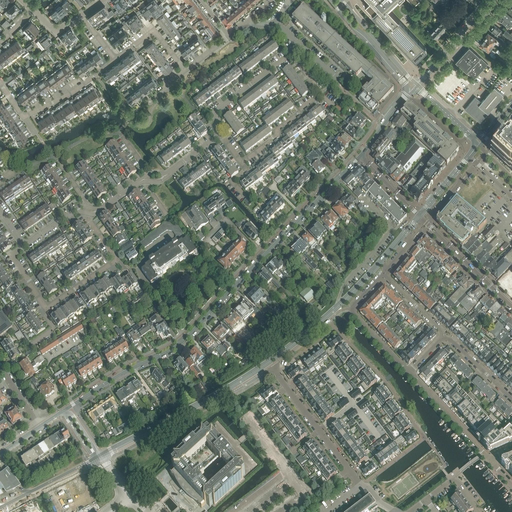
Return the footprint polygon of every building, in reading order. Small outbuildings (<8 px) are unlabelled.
[(0,0),(0,8),(0,9),(2,6),(9,0),(8,0),(0,0)] [(66,11),(72,6),(67,0),(63,3),(61,1),(59,3),(66,11)] [(125,9),(124,7),(118,0),(113,0),(112,1),(120,12),(125,9)] [(154,0),(153,0),(146,5),(149,9),(148,10),(149,12),(148,13),(150,15),(152,13),(151,11),(158,5),(154,0)] [(185,4),(190,0),(172,0),(175,3),(179,8),(180,8),(177,4),(178,3),(175,0),(184,0),(186,1),(184,3),(185,4)] [(239,16),(243,13),(232,0),(229,0),(236,8),(237,8),(234,10),(239,16)] [(237,2),(235,0),(232,0),(243,13),(247,10),(242,4),(240,6),(239,5),(240,5),(237,2)] [(247,10),(251,6),(245,0),(242,0),(241,2),(242,4),(247,10)] [(418,0),(419,0),(369,0),(370,1),(365,5),(414,58),(425,48),(398,19),(397,19),(387,8),(395,0),(408,0),(414,5),(418,0)] [(193,10),(198,6),(195,2),(188,8),(187,8),(191,12),(193,10)] [(14,3),(6,11),(9,14),(7,15),(10,18),(15,13),(14,13),(15,12),(18,8),(14,3)] [(61,16),(66,11),(59,3),(58,4),(60,6),(56,10),(61,16)] [(229,5),(227,7),(225,4),(223,6),(225,8),(227,11),(235,20),(239,16),(234,10),(229,5)] [(146,5),(140,10),(146,18),(150,15),(148,13),(149,12),(148,10),(149,9),(146,5)] [(151,11),(152,13),(155,17),(167,8),(166,6),(164,7),(165,8),(162,10),(158,5),(151,11)] [(105,6),(88,18),(93,24),(101,18),(102,19),(107,16),(108,18),(115,14),(112,10),(109,12),(105,6)] [(196,14),(201,10),(198,6),(193,10),(196,14)] [(303,8),(292,20),(296,23),(294,25),(351,77),(352,75),(356,79),(361,73),(363,74),(371,81),(373,84),(368,88),(367,87),(362,93),(363,94),(358,100),(371,112),(376,107),(378,108),(393,91),(376,75),(368,68),(365,64),(324,27),(319,23),(320,23),(303,8)] [(55,20),(61,16),(56,10),(49,16),(51,19),(53,18),(55,20)] [(199,18),(205,14),(201,10),(196,14),(196,15),(191,19),(190,18),(188,20),(192,24),(193,23),(192,21),(196,18),(196,17),(197,16),(199,18)] [(232,23),(235,20),(227,11),(226,12),(227,13),(225,15),(226,16),(232,23)] [(501,16),(511,23),(511,18),(504,12),(501,16)] [(131,18),(139,27),(143,24),(136,14),(131,18)] [(160,24),(168,18),(165,14),(157,20),(160,24)] [(232,23),(226,16),(224,18),(221,15),(219,17),(228,27),(232,23)] [(202,25),(209,20),(206,16),(200,20),(199,21),(202,25)] [(511,24),(511,23),(501,16),(498,19),(510,28),(511,25),(511,24)] [(131,18),(125,22),(128,26),(130,24),(134,30),(139,27),(131,18)] [(163,28),(172,22),(168,18),(160,24),(163,28)] [(442,28),(445,30),(446,29),(447,29),(449,26),(446,23),(447,22),(442,18),(439,22),(439,21),(437,23),(440,26),(441,27),(442,28)] [(4,29),(9,24),(6,20),(0,25),(4,29)] [(206,28),(212,24),(209,20),(202,25),(205,29),(204,30),(206,28)] [(29,24),(27,22),(21,27),(23,29),(22,31),(26,35),(35,26),(31,22),(29,24)] [(167,33),(175,26),(172,22),(163,28),(167,33)] [(445,31),(445,30),(442,28),(441,27),(440,26),(437,23),(433,27),(434,28),(437,30),(437,31),(438,32),(441,34),(442,33),(443,33),(445,31)] [(205,41),(206,41),(213,36),(218,32),(212,24),(206,28),(204,30),(209,36),(207,37),(203,39),(205,41)] [(494,24),(490,30),(497,36),(501,30),(494,24)] [(35,26),(26,35),(30,39),(31,37),(33,39),(39,34),(37,32),(39,30),(35,26)] [(117,29),(124,38),(129,35),(126,31),(127,30),(123,26),(118,30),(117,29)] [(170,37),(178,31),(175,26),(167,33),(170,37)] [(441,35),(441,34),(438,32),(437,31),(437,30),(434,28),(431,30),(429,31),(427,30),(425,32),(429,36),(431,34),(432,35),(434,37),(435,37),(437,39),(438,37),(439,38),(441,35)] [(78,39),(77,37),(71,29),(60,38),(63,42),(65,40),(68,44),(72,41),(73,42),(78,39)] [(117,29),(113,32),(120,42),(124,38),(117,29)] [(511,40),(511,35),(510,33),(506,30),(502,34),(511,41),(511,40)] [(182,35),(181,35),(178,31),(170,37),(173,42),(182,35)] [(113,33),(108,37),(111,41),(112,41),(116,45),(120,42),(113,32),(113,33)] [(497,36),(496,39),(488,33),(486,36),(486,35),(485,36),(484,37),(484,38),(484,39),(492,45),(495,41),(500,45),(502,43),(506,46),(507,44),(503,41),(504,41),(497,36)] [(50,38),(47,34),(37,42),(43,49),(52,42),(49,39),(50,38)] [(193,41),(200,49),(204,45),(198,37),(193,41)] [(490,48),(492,45),(484,39),(480,44),(494,54),(496,52),(490,48)] [(24,48),(22,49),(17,41),(12,45),(20,54),(21,57),(28,52),(24,48)] [(195,52),(200,49),(193,41),(189,44),(195,52)] [(27,50),(34,45),(31,42),(24,47),(27,50)] [(275,52),(279,48),(273,42),(269,45),(275,52)] [(148,53),(156,47),(153,43),(145,49),(148,53)] [(191,55),(195,52),(189,44),(185,47),(191,55)] [(15,57),(20,54),(12,45),(8,48),(15,57)] [(270,55),(275,52),(269,45),(265,48),(270,55)] [(151,58),(159,51),(156,47),(148,53),(151,58)] [(187,59),(191,55),(185,47),(180,51),(187,59)] [(488,64),(469,47),(455,62),(474,79),(488,64)] [(11,61),(15,57),(8,48),(4,51),(11,61)] [(266,58),(270,55),(265,48),(260,51),(266,58)] [(94,49),(90,52),(92,55),(98,63),(100,61),(103,60),(97,52),(96,52),(94,49)] [(0,55),(7,64),(11,61),(4,51),(0,54),(0,55)] [(154,62),(162,56),(159,51),(151,58),(154,62)] [(262,62),(266,58),(260,51),(256,55),(262,62)] [(129,56),(135,64),(139,61),(133,53),(129,56)] [(503,65),(505,62),(491,53),(489,55),(503,65)] [(94,66),(98,63),(92,55),(88,58),(94,66)] [(257,65),(262,62),(256,55),(252,58),(257,65)] [(131,67),(135,64),(129,56),(125,59),(131,67)] [(158,66),(166,60),(162,56),(154,62),(158,66)] [(90,70),(94,66),(88,58),(83,61),(90,70)] [(253,68),(257,65),(252,58),(247,61),(253,68)] [(78,63),(86,73),(87,71),(90,70),(89,70),(90,70),(83,61),(82,59),(78,63)] [(126,70),(131,67),(125,59),(120,62),(126,70)] [(161,71),(169,65),(166,60),(158,66),(161,71)] [(249,71),(253,68),(247,61),(243,65),(249,71)] [(62,65),(69,75),(73,72),(66,62),(62,65)] [(81,76),(86,73),(78,63),(78,62),(73,66),(81,76)] [(122,74),(126,70),(120,62),(116,66),(122,74)] [(65,78),(69,75),(62,65),(57,69),(65,78)] [(164,75),(172,69),(169,65),(161,71),(164,75)] [(244,75),(249,71),(243,65),(239,68),(244,75)] [(118,77),(122,74),(116,66),(112,69),(118,77)] [(286,76),(293,71),(290,66),(283,72),(286,76)] [(232,71),(237,78),(242,74),(237,67),(232,71)] [(60,82),(65,78),(57,69),(53,72),(60,82)] [(113,80),(118,77),(112,69),(107,72),(113,80)] [(233,81),(237,78),(232,71),(229,74),(227,72),(228,74),(233,81)] [(289,80),(296,75),(293,71),(286,76),(289,80)] [(56,85),(60,82),(53,72),(49,75),(56,85)] [(109,83),(113,80),(107,72),(103,75),(109,83)] [(233,81),(228,74),(227,72),(226,73),(227,75),(224,77),(229,84),(233,81)] [(56,85),(49,75),(47,73),(43,76),(44,76),(43,77),(52,88),(56,85)] [(292,84),(300,79),(296,75),(289,80),(292,84)] [(52,88),(43,77),(39,80),(46,90),(50,86),(52,88)] [(147,80),(153,88),(158,85),(152,77),(147,80)] [(225,88),(229,84),(224,77),(220,80),(219,78),(218,79),(219,81),(225,88)] [(269,80),(274,87),(278,84),(273,77),(269,80)] [(225,88),(219,81),(218,79),(217,79),(219,81),(215,84),(220,91),(225,88)] [(296,89),(303,84),(300,79),(292,84),(296,89)] [(42,93),(46,90),(39,80),(35,83),(33,81),(33,82),(42,93)] [(149,91),(153,88),(147,80),(143,83),(149,91)] [(270,90),(274,87),(269,80),(264,83),(270,90)] [(42,93),(33,82),(29,85),(36,94),(40,91),(42,93)] [(145,95),(149,91),(143,83),(139,87),(145,95)] [(265,94),(270,90),(264,83),(260,87),(265,94)] [(216,94),(220,91),(215,84),(211,87),(216,94)] [(299,93),(306,88),(303,84),(296,89),(299,93)] [(32,98),(36,94),(29,85),(25,88),(32,98)] [(485,95),(486,96),(481,102),(475,97),(464,110),(480,123),(504,95),(492,86),(488,90),(490,91),(489,92),(488,91),(485,95)] [(140,98),(145,95),(139,87),(134,90),(140,98)] [(212,98),(216,94),(211,87),(206,91),(212,98)] [(261,97),(265,94),(260,87),(255,90),(261,97)] [(27,101),(32,98),(25,88),(20,92),(27,101)] [(302,98),(309,92),(306,88),(299,93),(302,98)] [(89,93),(97,104),(98,103),(97,102),(103,97),(98,90),(95,92),(94,89),(89,93)] [(136,101),(140,98),(134,90),(130,93),(136,101)] [(256,100),(261,97),(255,90),(251,93),(256,100)] [(97,104),(89,93),(86,95),(84,91),(82,92),(92,106),(95,103),(96,104),(97,104)] [(136,101),(130,93),(128,91),(124,94),(132,104),(136,101)] [(207,101),(212,98),(206,91),(202,94),(207,101)] [(23,104),(27,101),(20,92),(16,95),(23,104)] [(88,108),(92,106),(82,92),(81,93),(83,97),(80,99),(88,110),(89,109),(88,108)] [(253,103),(256,100),(251,93),(247,96),(253,103)] [(203,104),(207,101),(202,94),(198,97),(203,104)] [(248,107),(253,103),(247,96),(243,100),(248,107)] [(199,108),(203,104),(198,97),(193,101),(199,108)] [(88,110),(80,99),(77,101),(75,98),(74,99),(83,112),(86,109),(87,110),(88,110)] [(79,114),(83,112),(74,99),(72,99),(75,103),(72,105),(70,103),(79,116),(80,115),(79,114)] [(244,110),(248,107),(243,100),(238,103),(244,110)] [(284,104),(289,111),(293,108),(288,101),(284,104)] [(79,116),(70,103),(67,105),(65,102),(63,103),(73,116),(76,114),(77,115),(78,114),(79,116)] [(69,119),(73,116),(63,103),(62,104),(64,107),(61,109),(69,121),(70,120),(69,119)] [(285,114),(289,111),(284,104),(280,107),(285,114)] [(456,155),(459,151),(450,144),(451,142),(448,139),(447,140),(444,138),(445,136),(440,132),(439,133),(432,127),(433,125),(428,121),(427,123),(424,120),(425,118),(422,115),(421,116),(408,105),(400,114),(412,126),(414,124),(416,127),(411,133),(446,166),(450,162),(451,163),(457,156),(456,155)] [(313,109),(319,116),(323,113),(326,110),(321,106),(319,108),(318,106),(313,109)] [(0,116),(12,109),(11,107),(7,110),(5,107),(0,110),(0,116)] [(280,117),(285,114),(280,107),(275,110),(280,117)] [(69,121),(61,109),(58,111),(56,108),(55,109),(64,122),(67,120),(68,121),(69,121)] [(0,122),(0,123),(11,116),(9,112),(13,110),(12,109),(0,116),(0,120),(1,122),(0,122)] [(60,125),(64,122),(55,109),(53,110),(56,113),(53,115),(51,113),(60,127),(61,126),(60,125)] [(314,120),(319,116),(313,109),(309,113),(310,114),(314,120)] [(276,121),(280,117),(275,110),(271,114),(276,121)] [(60,127),(51,113),(48,115),(46,112),(44,113),(53,126),(57,124),(58,125),(58,124),(60,127)] [(227,123),(234,117),(231,112),(224,118),(227,123)] [(50,129),(53,126),(44,113),(43,114),(45,117),(42,119),(50,130),(51,130),(50,129)] [(355,120),(364,127),(366,125),(365,123),(364,122),(366,120),(357,113),(355,116),(357,117),(355,120)] [(272,124),(276,121),(271,114),(267,117),(272,124)] [(315,121),(314,120),(310,114),(306,117),(311,124),(315,121)] [(191,125),(198,120),(194,115),(187,120),(191,125)] [(5,127),(18,118),(17,116),(14,119),(11,116),(0,123),(3,128),(5,127)] [(398,116),(392,124),(397,128),(395,131),(405,137),(413,128),(406,122),(398,116)] [(230,127),(237,121),(234,117),(227,123),(230,127)] [(267,127),(272,124),(267,117),(262,120),(266,126),(267,127)] [(307,128),(311,124),(306,117),(301,120),(307,128)] [(362,130),(364,127),(355,120),(351,117),(347,122),(358,131),(359,129),(361,130),(362,130)] [(6,132),(18,124),(15,121),(19,119),(18,118),(5,127),(7,130),(6,131),(6,132)] [(49,131),(50,130),(42,119),(38,122),(40,126),(38,128),(41,133),(44,131),(44,132),(48,130),(49,131)] [(194,129),(201,124),(198,120),(191,125),(194,129)] [(302,131),(307,128),(301,120),(297,124),(302,131)] [(234,131),(241,126),(237,121),(230,127),(234,131)] [(355,134),(357,132),(345,122),(343,124),(348,128),(345,131),(353,138),(355,136),(355,135),(355,134)] [(11,136),(24,126),(23,125),(20,127),(18,124),(6,132),(7,133),(8,132),(11,136)] [(204,128),(201,124),(194,129),(193,130),(196,134),(197,134),(204,128)] [(298,134),(302,131),(297,124),(293,127),(298,134)] [(12,141),(24,133),(22,130),(25,128),(24,126),(11,136),(13,139),(12,140),(12,141)] [(237,135),(244,130),(241,126),(234,131),(237,135)] [(272,133),(267,127),(266,126),(262,129),(267,136),(272,133)] [(294,137),(298,134),(293,127),(288,130),(294,138),(294,137)] [(197,134),(201,138),(208,133),(204,128),(197,134)] [(263,139),(267,136),(262,129),(258,133),(263,139)] [(294,137),(294,138),(288,130),(284,134),(286,137),(286,136),(287,138),(289,141),(290,141),(291,143),(295,140),(294,137)] [(387,142),(390,144),(396,136),(401,140),(404,136),(393,130),(391,133),(388,130),(382,139),(387,142)] [(24,133),(12,141),(13,142),(14,141),(19,147),(26,142),(25,139),(27,138),(24,133)] [(259,143),(263,139),(258,133),(254,136),(259,143)] [(337,137),(335,140),(345,148),(347,148),(348,146),(347,145),(350,142),(349,141),(350,139),(343,134),(340,139),(337,137)] [(255,146),(259,143),(254,136),(249,139),(255,146)] [(181,141),(187,148),(191,145),(186,138),(181,141)] [(293,145),(291,143),(290,141),(289,141),(287,138),(283,141),(288,148),(293,145)] [(251,149),(255,146),(249,139),(245,142),(251,149)] [(399,151),(390,144),(387,142),(382,139),(379,143),(387,150),(389,147),(390,148),(391,149),(396,153),(397,153),(399,151)] [(391,177),(421,145),(415,139),(402,155),(386,172),(391,177)] [(511,140),(510,139),(501,148),(510,157),(507,159),(505,162),(511,167),(511,140)] [(344,150),(335,141),(334,140),(331,144),(333,146),(330,149),(338,156),(341,153),(342,153),(344,151),(344,150)] [(108,152),(118,145),(114,141),(105,148),(108,152)] [(182,151),(187,148),(181,141),(177,144),(177,145),(182,151)] [(284,152),(288,148),(283,141),(278,144),(284,152)] [(246,153),(251,149),(245,142),(241,146),(246,153)] [(177,145),(177,144),(176,143),(172,146),(173,148),(178,155),(182,151),(177,145)] [(393,156),(387,150),(379,143),(375,147),(384,154),(383,154),(386,157),(388,158),(393,156)] [(279,155),(284,152),(278,144),(274,148),(279,155)] [(329,160),(332,162),(333,162),(334,161),(334,160),(337,157),(328,149),(325,145),(323,144),(322,145),(323,147),(321,149),(322,150),(321,151),(327,158),(327,159),(328,160),(329,160)] [(111,157),(121,150),(118,145),(108,152),(111,157)] [(405,175),(426,150),(421,145),(391,177),(391,178),(397,184),(398,184),(405,175)] [(272,150),(271,148),(269,146),(267,147),(270,151),(272,154),(273,155),(275,158),(277,160),(281,157),(279,155),(274,148),(272,150)] [(215,156),(222,151),(218,147),(211,152),(215,156)] [(376,162),(383,154),(384,154),(375,147),(372,151),(372,152),(373,153),(372,153),(373,158),(373,159),(376,162)] [(174,158),(178,155),(173,148),(168,151),(168,150),(167,150),(174,158)] [(114,161),(124,154),(121,150),(111,157),(114,161)] [(169,161),(174,158),(167,150),(163,153),(169,161)] [(218,160),(225,155),(222,151),(215,156),(218,160)] [(321,159),(318,156),(314,151),(306,158),(313,166),(312,167),(319,174),(325,169),(318,162),(321,159)] [(420,170),(433,154),(430,152),(410,176),(409,177),(405,175),(398,184),(398,185),(400,186),(403,188),(409,180),(410,181),(403,190),(408,195),(413,189),(414,189),(418,184),(415,182),(416,180),(418,178),(418,177),(422,172),(422,171),(420,170)] [(165,165),(169,161),(163,153),(156,158),(162,165),(164,163),(165,165)] [(386,172),(402,155),(400,153),(393,156),(388,158),(386,157),(383,154),(376,162),(378,163),(378,164),(378,165),(380,168),(386,173),(386,172)] [(117,166),(127,159),(124,154),(114,161),(117,166)] [(221,165),(228,159),(225,155),(218,160),(221,165)] [(279,162),(277,160),(275,158),(273,155),(269,159),(274,166),(279,162)] [(120,170),(130,163),(127,159),(117,166),(120,170)] [(223,170),(225,169),(232,164),(228,159),(221,165),(220,166),(223,170)] [(270,169),(274,166),(269,159),(265,162),(270,169)] [(413,189),(408,195),(417,202),(420,197),(422,195),(421,195),(425,191),(431,184),(434,180),(442,170),(444,169),(434,160),(424,173),(425,174),(418,184),(414,189),(413,189)] [(79,173),(88,166),(84,162),(75,168),(79,173)] [(266,172),(270,169),(265,162),(260,165),(266,172)] [(123,174),(133,167),(130,163),(120,170),(123,174)] [(212,172),(211,170),(205,163),(201,167),(206,174),(208,175),(212,172)] [(228,173),(235,168),(232,164),(225,169),(228,173)] [(44,177),(54,170),(50,165),(41,172),(44,177)] [(261,175),(266,172),(260,165),(256,169),(257,171),(258,171),(261,176),(261,175)] [(82,177),(91,171),(88,166),(79,173),(82,177)] [(310,178),(308,177),(311,175),(302,166),(295,174),(298,176),(306,184),(309,181),(308,180),(310,178)] [(133,167),(123,174),(127,179),(136,172),(133,167)] [(202,177),(206,174),(201,167),(197,170),(202,177)] [(360,183),(362,185),(363,186),(364,185),(365,186),(370,181),(364,173),(365,172),(360,167),(358,167),(350,175),(354,179),(359,184),(360,183)] [(235,168),(228,173),(231,178),(238,173),(235,168)] [(47,181),(57,174),(54,170),(44,177),(47,181)] [(198,180),(202,177),(197,170),(192,173),(198,180)] [(85,181),(94,175),(91,171),(82,177),(85,181)] [(263,177),(261,175),(261,176),(258,171),(257,171),(253,174),(259,181),(263,177)] [(193,184),(198,180),(192,173),(188,177),(193,184)] [(50,186),(60,179),(57,174),(47,181),(50,186)] [(254,184),(259,181),(253,174),(249,177),(254,184)] [(88,186),(97,180),(94,175),(85,181),(88,186)] [(350,183),(354,179),(350,175),(344,181),(349,186),(351,184),(350,183)] [(22,179),(29,188),(33,185),(27,176),(22,179)] [(303,187),(306,184),(298,176),(293,181),(301,188),(302,186),(303,187)] [(189,187),(193,184),(188,177),(184,180),(189,187)] [(250,187),(254,184),(249,177),(245,180),(250,187)] [(24,192),(29,188),(22,179),(18,183),(24,192)] [(53,190),(63,183),(60,179),(50,186),(53,190)] [(91,190),(100,184),(97,180),(88,186),(91,190)] [(185,190),(189,187),(184,180),(179,183),(185,190)] [(246,191),(250,187),(245,180),(240,184),(246,191)] [(299,190),(301,188),(293,181),(289,186),(297,193),(299,190)] [(406,217),(371,181),(362,191),(361,191),(359,192),(364,197),(366,194),(397,226),(406,217)] [(20,195),(24,192),(18,183),(13,186),(20,195)] [(56,195),(66,188),(63,183),(53,190),(56,195)] [(94,195),(103,188),(100,184),(91,190),(94,195)] [(15,198),(20,195),(13,186),(9,189),(15,198)] [(294,196),(297,193),(289,186),(284,190),(281,192),(285,196),(287,193),(291,197),(293,195),(294,196)] [(59,199),(69,192),(66,188),(56,195),(59,199)] [(103,188),(94,195),(97,199),(106,193),(103,188)] [(11,201),(15,198),(9,189),(4,192),(11,201)] [(131,201),(141,194),(138,190),(128,197),(131,201)] [(0,195),(6,204),(11,201),(4,192),(0,194),(0,195)] [(62,203),(72,197),(69,192),(59,199),(62,203)] [(135,206),(144,199),(141,194),(131,201),(135,206)] [(271,201),(280,210),(283,207),(282,206),(284,204),(282,202),(284,200),(278,194),(271,201)] [(215,205),(218,209),(225,203),(220,196),(210,204),(212,207),(215,205)] [(352,204),(354,202),(348,196),(344,200),(343,199),(341,201),(341,202),(341,203),(349,211),(352,208),(351,207),(353,205),(352,204)] [(138,210),(147,203),(144,199),(135,206),(138,210)] [(447,233),(462,248),(476,234),(487,223),(473,211),(472,212),(456,199),(439,222),(447,229),(445,231),(447,233)] [(363,207),(359,203),(356,200),(354,202),(357,205),(356,206),(360,210),(363,207)] [(277,213),(280,210),(271,201),(266,205),(268,207),(275,214),(277,212),(277,213)] [(211,214),(218,209),(215,205),(212,207),(210,204),(208,202),(204,204),(206,207),(205,207),(208,210),(205,211),(208,216),(211,214)] [(141,215),(150,208),(147,203),(138,210),(141,215)] [(341,220),(343,219),(345,216),(344,215),(347,212),(339,203),(338,204),(337,203),(335,204),(336,205),(332,209),(340,217),(339,217),(341,220)] [(41,207),(48,216),(52,213),(46,204),(41,207)] [(197,205),(196,205),(185,213),(181,216),(188,225),(191,230),(194,228),(196,231),(208,222),(200,210),(200,209),(197,205)] [(43,219),(48,216),(41,207),(37,210),(43,219)] [(273,216),(275,214),(268,207),(263,212),(271,219),(274,217),(273,216)] [(370,215),(363,207),(359,210),(366,218),(370,215)] [(144,219),(154,212),(150,208),(141,215),(144,219)] [(39,222),(43,219),(37,210),(32,213),(39,222)] [(271,219),(263,212),(262,211),(261,211),(259,211),(259,212),(258,213),(258,214),(258,215),(258,216),(266,224),(268,221),(268,222),(271,219)] [(102,222),(110,216),(107,212),(99,217),(102,222)] [(147,223),(157,217),(154,212),(144,219),(147,223)] [(325,217),(333,225),(338,220),(330,212),(328,215),(327,214),(325,216),(326,217),(325,217)] [(34,226),(39,222),(32,213),(28,216),(34,226)] [(30,229),(34,226),(28,216),(23,219),(30,229)] [(105,226),(113,220),(110,216),(102,222),(105,226)] [(181,216),(179,218),(185,227),(188,225),(181,216)] [(161,224),(159,222),(160,221),(157,217),(147,223),(152,231),(161,224)] [(329,228),(333,225),(325,217),(323,219),(323,218),(321,219),(321,221),(326,227),(325,228),(331,234),(332,232),(330,230),(331,229),(329,228)] [(25,232),(30,229),(23,219),(19,223),(25,232)] [(107,230),(116,224),(113,220),(105,226),(107,230)] [(75,231),(83,226),(80,222),(71,227),(73,230),(74,229),(75,231)] [(167,231),(170,231),(171,224),(165,223),(163,225),(167,231)] [(257,238),(260,235),(249,223),(243,228),(247,233),(247,234),(253,241),(254,241),(254,242),(257,239),(257,238)] [(111,235),(119,229),(116,224),(107,230),(111,235)] [(327,233),(325,232),(318,224),(315,226),(313,227),(313,228),(313,229),(321,238),(322,238),(327,233)] [(77,236),(86,230),(83,226),(75,231),(77,233),(76,234),(77,236)] [(492,236),(493,235),(497,236),(499,234),(498,233),(499,233),(492,226),(488,230),(489,231),(489,232),(487,231),(480,238),(477,242),(467,253),(471,257),(472,256),(483,246),(486,242),(490,238),(492,236)] [(119,229),(111,235),(113,239),(122,233),(119,229)] [(322,238),(321,238),(313,229),(312,231),(311,231),(310,232),(310,233),(309,233),(317,242),(322,238)] [(81,240),(89,234),(86,230),(77,236),(79,238),(80,238),(81,240)] [(195,237),(200,242),(204,237),(199,233),(195,237)] [(58,237),(64,246),(66,245),(66,244),(68,242),(62,234),(58,237)] [(89,234),(81,240),(83,241),(82,242),(83,245),(92,239),(89,234)] [(120,248),(129,242),(123,234),(121,236),(121,235),(114,240),(120,248)] [(311,248),(313,246),(311,244),(314,241),(307,234),(307,235),(306,234),(303,236),(304,237),(302,239),(311,248)] [(480,238),(476,234),(462,248),(467,253),(477,242),(480,238)] [(62,248),(64,246),(58,237),(54,240),(59,248),(61,247),(62,248)] [(412,251),(409,255),(411,257),(413,259),(430,242),(430,241),(426,237),(424,237),(417,244),(417,245),(414,249),(412,251)] [(0,245),(1,248),(9,242),(8,240),(7,240),(5,238),(0,242),(0,245)] [(152,276),(153,278),(155,281),(158,279),(157,276),(161,274),(163,274),(166,272),(165,270),(168,268),(169,266),(174,263),(176,263),(179,261),(180,262),(183,260),(183,258),(188,255),(189,258),(193,255),(193,253),(195,251),(196,253),(197,252),(187,238),(182,241),(182,242),(177,241),(176,243),(166,250),(159,254),(160,255),(149,262),(150,263),(145,266),(146,268),(148,270),(150,273),(152,276)] [(237,243),(244,251),(245,250),(245,251),(248,248),(247,247),(248,246),(243,241),(243,240),(240,238),(239,240),(239,241),(237,243)] [(479,263),(495,247),(502,240),(497,238),(490,246),(483,252),(475,261),(479,264),(479,263)] [(60,249),(59,248),(54,240),(49,243),(54,250),(56,252),(60,249)] [(134,247),(130,241),(129,242),(120,248),(124,254),(130,262),(138,256),(135,252),(133,248),(134,247)] [(309,250),(308,249),(300,241),(299,241),(297,242),(298,243),(296,245),(302,251),(305,254),(307,256),(308,254),(306,252),(309,250)] [(9,242),(1,248),(3,250),(2,250),(3,253),(11,247),(10,245),(11,244),(9,242)] [(430,242),(413,259),(414,258),(419,262),(434,246),(430,242)] [(483,252),(490,246),(486,242),(483,246),(472,256),(473,258),(475,261),(483,252)] [(56,252),(54,250),(49,243),(45,246),(51,254),(52,255),(56,252)] [(242,253),(244,251),(237,243),(234,246),(233,245),(231,247),(232,248),(239,255),(241,253),(242,253)] [(307,256),(305,254),(302,251),(296,245),(294,247),(293,246),(291,248),(292,249),(291,249),(295,253),(293,254),(296,258),(298,256),(299,257),(302,255),(307,260),(306,262),(312,268),(316,265),(307,256)] [(48,255),(51,254),(45,246),(41,249),(46,256),(48,255)] [(232,248),(231,247),(230,246),(226,251),(227,252),(235,260),(237,258),(240,255),(239,255),(232,248)] [(433,256),(439,250),(434,246),(419,262),(418,263),(422,266),(424,266),(431,258),(433,257),(433,256)] [(482,268),(491,259),(489,257),(491,255),(497,248),(495,247),(479,263),(480,264),(480,265),(482,268)] [(47,258),(46,256),(41,249),(37,252),(42,260),(43,260),(43,261),(47,258)] [(93,254),(98,262),(102,259),(96,250),(94,252),(94,253),(93,254)] [(314,253),(319,258),(321,260),(324,257),(317,250),(314,253)] [(436,262),(443,254),(439,250),(433,256),(433,257),(431,258),(436,262)] [(511,266),(511,251),(505,259),(498,266),(491,273),(493,275),(492,275),(495,278),(498,280),(511,266)] [(40,261),(42,260),(37,252),(33,255),(38,262),(39,260),(40,261)] [(233,262),(235,260),(227,252),(225,254),(226,255),(223,257),(231,265),(233,262)] [(93,265),(98,262),(93,254),(91,256),(90,255),(88,256),(93,265)] [(440,270),(442,268),(441,267),(448,260),(448,258),(444,254),(443,254),(436,262),(435,263),(433,265),(433,266),(436,268),(432,272),(434,273),(435,272),(436,274),(440,270)] [(35,263),(38,262),(33,255),(28,258),(34,266),(36,264),(35,263)] [(89,268),(93,265),(88,256),(83,259),(89,268)] [(498,266),(505,259),(503,256),(500,259),(499,258),(497,260),(486,270),(487,271),(487,272),(489,274),(491,273),(498,266)] [(230,265),(231,265),(223,257),(221,260),(220,259),(218,261),(220,263),(220,264),(221,264),(226,269),(227,268),(228,268),(231,266),(230,265)] [(493,257),(491,259),(482,268),(484,269),(485,269),(486,270),(497,260),(495,258),(493,257)] [(89,268),(83,259),(83,258),(81,260),(82,261),(79,262),(85,270),(89,268)] [(417,264),(416,263),(410,258),(406,263),(413,269),(417,264)] [(280,260),(278,262),(275,259),(270,264),(278,272),(281,275),(288,283),(292,279),(286,274),(285,275),(280,270),(283,267),(282,266),(284,265),(280,260)] [(442,268),(440,270),(444,273),(454,264),(450,260),(442,268)] [(81,273),(85,270),(79,262),(77,264),(78,265),(76,266),(81,273)] [(410,272),(413,269),(406,263),(403,266),(410,272)] [(281,275),(278,272),(270,264),(266,268),(272,275),(275,273),(279,278),(281,275)] [(444,283),(451,276),(450,275),(458,268),(454,264),(444,273),(447,275),(446,277),(442,281),(443,282),(442,283),(444,283)] [(77,276),(81,273),(76,266),(74,268),(73,267),(71,268),(77,276)] [(409,274),(410,272),(403,266),(399,270),(404,274),(405,273),(406,273),(407,272),(409,274)] [(72,279),(77,276),(71,268),(69,270),(68,269),(66,270),(67,272),(72,279)] [(399,280),(404,274),(399,270),(394,276),(399,280)] [(272,280),(264,271),(262,272),(262,273),(261,273),(258,276),(260,278),(259,279),(262,283),(264,282),(267,285),(272,280)] [(511,271),(501,283),(511,293),(511,271)] [(68,282),(72,279),(67,272),(66,273),(65,272),(62,274),(68,282)] [(451,276),(444,283),(444,284),(447,287),(453,281),(454,282),(460,288),(469,279),(468,280),(463,275),(458,280),(457,279),(456,278),(459,275),(456,272),(451,276)] [(0,282),(8,277),(5,273),(0,276),(0,282)] [(40,283),(47,278),(46,276),(47,275),(46,273),(37,279),(40,283)] [(127,278),(134,289),(136,287),(135,286),(138,284),(131,274),(128,276),(129,277),(127,278)] [(403,285),(408,279),(404,274),(399,280),(403,285)] [(121,281),(122,280),(118,276),(116,278),(116,279),(114,280),(122,290),(124,293),(128,290),(121,281)] [(4,286),(11,281),(8,277),(0,282),(2,285),(3,284),(4,286)] [(122,290),(114,280),(112,281),(112,280),(110,282),(106,277),(106,278),(117,292),(118,291),(119,292),(122,290)] [(43,287),(51,281),(50,279),(49,280),(47,278),(40,283),(43,287)] [(116,292),(117,292),(106,278),(104,279),(105,280),(102,282),(110,292),(112,290),(112,289),(113,288),(116,292)] [(131,290),(134,289),(127,278),(125,280),(124,279),(122,280),(121,281),(128,290),(129,291),(130,289),(131,290)] [(407,289),(413,283),(408,279),(403,285),(407,289)] [(449,300),(445,304),(454,310),(459,305),(460,304),(471,293),(468,290),(472,286),(474,284),(472,282),(469,279),(460,288),(460,289),(459,289),(449,300)] [(6,291),(13,286),(14,285),(11,281),(4,286),(2,287),(3,290),(4,289),(6,291)] [(46,291),(53,286),(52,284),(53,284),(51,281),(43,287),(46,291)] [(278,290),(280,288),(274,281),(272,283),(278,290)] [(330,281),(326,285),(332,291),(336,286),(333,284),(330,281)] [(107,294),(110,292),(102,282),(100,283),(100,282),(97,284),(105,294),(106,293),(107,294)] [(413,283),(407,289),(411,293),(417,287),(413,283)] [(103,295),(105,294),(97,284),(95,285),(96,286),(94,288),(101,298),(103,296),(103,295)] [(433,285),(426,292),(429,295),(431,293),(430,292),(433,289),(435,287),(433,285)] [(8,294),(8,295),(10,297),(10,298),(12,296),(21,290),(18,286),(14,288),(13,286),(6,291),(8,294)] [(53,286),(46,291),(49,296),(57,290),(56,287),(55,288),(53,286)] [(383,297),(389,291),(384,287),(379,293),(383,297)] [(98,300),(101,298),(94,288),(92,289),(91,288),(89,290),(96,300),(98,299),(98,300)] [(262,292),(261,294),(255,288),(251,293),(259,301),(262,298),(263,299),(264,299),(265,299),(266,299),(266,298),(262,292)] [(308,288),(300,295),(307,304),(316,296),(308,288)] [(418,299),(423,293),(418,288),(412,294),(418,299)] [(458,288),(448,298),(449,300),(459,289),(458,288)] [(471,293),(460,304),(468,312),(468,313),(485,296),(482,293),(477,288),(474,292),(473,291),(472,292),(471,293)] [(16,300),(24,294),(21,290),(12,296),(13,299),(14,298),(16,300)] [(94,302),(96,300),(89,290),(86,292),(87,293),(85,294),(92,304),(94,302)] [(387,301),(393,295),(389,291),(383,297),(387,301)] [(255,305),(259,301),(251,293),(247,298),(255,305)] [(382,298),(383,297),(379,293),(372,299),(378,305),(382,301),(380,298),(381,297),(382,298)] [(421,302),(427,297),(423,293),(418,299),(421,302)] [(18,305),(27,298),(24,294),(16,300),(17,302),(16,303),(18,305)] [(89,306),(92,304),(85,294),(83,296),(82,294),(80,296),(81,298),(86,305),(87,306),(89,305),(89,306)] [(391,305),(397,299),(393,295),(387,301),(391,305)] [(427,297),(421,302),(426,307),(431,301),(432,300),(430,298),(428,296),(427,297)] [(480,303),(473,310),(476,312),(474,314),(476,316),(478,314),(481,312),(491,301),(486,296),(486,297),(480,303)] [(21,308),(30,303),(27,298),(18,305),(19,307),(20,306),(21,308)] [(86,305),(81,298),(79,300),(77,298),(75,300),(75,301),(73,302),(80,312),(83,310),(82,309),(84,308),(84,307),(86,305)] [(374,309),(378,305),(372,299),(366,306),(371,311),(372,310),(370,308),(372,307),(374,309)] [(397,299),(391,305),(394,308),(393,308),(395,310),(396,310),(402,304),(397,299)] [(431,301),(426,307),(430,311),(436,305),(431,301)] [(476,316),(474,318),(477,322),(476,323),(474,324),(476,326),(479,329),(482,326),(480,323),(488,314),(496,306),(491,301),(481,312),(478,314),(476,316)] [(78,314),(80,312),(73,302),(71,303),(71,302),(68,304),(75,314),(77,313),(78,314)] [(24,313),(33,307),(30,303),(21,308),(24,313)] [(269,321),(257,309),(254,312),(245,303),(244,303),(242,304),(242,306),(243,308),(242,309),(249,317),(253,320),(254,319),(250,315),(253,313),(261,321),(262,320),(266,323),(267,323),(272,327),(273,325),(269,321)] [(73,316),(75,314),(68,304),(66,306),(67,307),(65,308),(72,318),(74,317),(73,316)] [(300,309),(295,304),(291,308),(296,313),(300,309)] [(402,316),(408,309),(403,305),(397,311),(402,316)] [(438,305),(431,312),(433,314),(435,315),(441,308),(438,305)] [(311,319),(318,313),(311,306),(305,312),(311,319)] [(365,317),(371,311),(366,306),(360,312),(365,317)] [(496,306),(488,314),(493,319),(501,310),(496,306)] [(33,307),(24,313),(23,313),(23,315),(25,318),(27,317),(33,313),(36,311),(33,307)] [(69,320),(72,318),(65,308),(63,309),(62,309),(60,310),(67,320),(69,319),(69,320)] [(249,317),(242,309),(241,310),(239,309),(237,308),(235,310),(235,312),(244,321),(249,317)] [(441,308),(435,315),(438,319),(445,312),(441,308)] [(406,320),(412,314),(408,309),(402,316),(406,320)] [(11,319),(5,310),(2,312),(5,317),(8,321),(11,319)] [(65,322),(67,320),(60,310),(57,312),(58,313),(56,314),(63,325),(65,323),(65,322)] [(499,322),(506,315),(501,310),(493,319),(497,324),(499,322)] [(368,321),(374,315),(371,311),(365,317),(368,321)] [(8,321),(5,317),(2,312),(0,313),(0,336),(0,337),(12,327),(8,321)] [(445,312),(438,319),(441,322),(448,315),(445,312)] [(36,317),(33,313),(27,317),(25,318),(26,321),(27,323),(36,317)] [(229,318),(238,327),(242,322),(234,313),(232,315),(231,315),(229,316),(230,317),(229,318)] [(60,326),(63,325),(56,314),(54,316),(53,315),(51,317),(58,327),(60,325),(60,326)] [(411,324),(416,318),(412,314),(406,320),(411,324)] [(159,325),(163,322),(158,315),(150,321),(152,324),(156,322),(157,324),(157,323),(159,325)] [(372,325),(378,320),(374,315),(368,321),(372,325)] [(448,315),(441,322),(445,325),(452,318),(448,315)] [(496,339),(511,322),(511,319),(511,320),(508,317),(508,316),(507,315),(506,315),(499,322),(497,324),(489,332),(496,339)] [(31,327),(39,321),(36,317),(27,323),(29,325),(31,327)] [(238,327),(229,318),(228,318),(226,319),(226,320),(224,322),(233,331),(238,327)] [(416,318),(411,324),(415,328),(421,322),(416,318)] [(452,318),(445,325),(449,329),(455,322),(452,318)] [(274,326),(276,328),(277,329),(282,322),(280,319),(278,321),(274,326)] [(145,320),(138,325),(140,328),(147,324),(145,320)] [(378,320),(372,325),(376,330),(383,324),(378,320)] [(35,330),(42,325),(39,321),(31,327),(32,329),(33,328),(35,330)] [(456,323),(450,330),(453,333),(460,326),(462,325),(458,321),(456,323)] [(157,323),(157,324),(151,328),(150,328),(152,330),(156,328),(158,331),(157,332),(160,335),(161,334),(165,339),(166,338),(170,336),(168,332),(170,331),(164,323),(163,322),(159,325),(157,323)] [(501,343),(511,332),(511,322),(496,339),(501,343)] [(150,331),(148,328),(150,326),(149,324),(147,325),(141,329),(138,331),(142,337),(150,331)] [(36,336),(37,335),(45,329),(42,325),(35,330),(33,332),(36,336)] [(127,336),(134,347),(138,344),(136,342),(140,340),(139,339),(142,337),(138,331),(141,329),(138,325),(131,330),(132,331),(129,333),(130,334),(127,336)] [(460,326),(453,333),(457,337),(464,330),(465,329),(462,325),(460,326)] [(227,338),(231,334),(223,326),(222,327),(221,326),(218,329),(225,336),(227,338)] [(382,336),(388,331),(384,326),(378,331),(382,336)] [(121,338),(123,337),(125,335),(121,329),(119,331),(118,328),(115,331),(118,336),(119,335),(121,338)] [(222,339),(225,336),(218,329),(213,333),(219,340),(221,338),(222,339)] [(429,329),(425,333),(432,340),(436,336),(429,329)] [(464,330),(457,337),(461,340),(467,333),(469,332),(465,329),(464,330)] [(386,341),(393,335),(388,331),(382,336),(386,341)] [(467,333),(461,340),(464,344),(471,337),(472,335),(469,332),(467,333)] [(506,348),(511,341),(511,332),(501,343),(506,348)] [(425,333),(422,336),(429,343),(432,340),(425,333)] [(243,343),(239,339),(236,335),(233,338),(240,345),(243,343)] [(390,345),(396,339),(393,335),(386,341),(390,345)] [(471,337),(464,344),(468,347),(474,340),(476,339),(472,335),(471,337)] [(422,336),(419,340),(426,347),(429,343),(422,336)] [(129,349),(124,342),(125,341),(123,337),(121,338),(121,339),(117,342),(117,343),(124,352),(125,353),(127,351),(127,350),(129,349)] [(227,352),(223,348),(221,346),(220,347),(216,343),(215,344),(209,338),(201,345),(212,355),(214,353),(210,349),(211,347),(212,348),(213,347),(216,351),(222,357),(223,356),(227,361),(230,358),(226,353),(227,352)] [(330,348),(327,350),(331,355),(336,351),(335,349),(339,345),(340,345),(341,344),(341,343),(340,342),(339,341),(339,340),(338,338),(337,338),(336,338),(335,338),(334,338),(333,339),(333,340),(331,342),(331,341),(330,341),(328,343),(328,344),(330,348)] [(14,345),(10,339),(2,345),(5,351),(14,345)] [(396,339),(390,345),(394,349),(401,344),(396,339)] [(474,340),(468,347),(471,351),(478,344),(479,343),(479,342),(476,339),(474,340)] [(419,340),(415,343),(422,350),(426,347),(419,340)] [(124,352),(117,343),(117,342),(112,345),(119,356),(119,355),(119,356),(122,354),(124,352)] [(415,343),(412,347),(413,347),(419,354),(422,350),(415,343)] [(471,351),(475,355),(482,348),(483,347),(479,343),(478,344),(471,351)] [(119,356),(112,345),(111,344),(110,345),(109,345),(107,346),(107,347),(106,347),(108,351),(114,359),(115,359),(117,358),(117,357),(119,356)] [(223,348),(227,352),(231,348),(227,344),(223,348)] [(17,350),(14,345),(5,351),(9,356),(17,350)] [(344,346),(335,353),(339,359),(349,351),(349,350),(348,348),(347,348),(346,347),(345,346),(345,345),(344,346)] [(482,348),(475,355),(479,359),(479,358),(486,351),(487,350),(488,349),(484,345),(483,347),(482,348)] [(413,347),(409,351),(416,357),(419,354),(413,347)] [(317,353),(323,361),(328,358),(321,349),(319,351),(319,350),(318,350),(317,352),(317,353)] [(12,361),(19,356),(21,355),(18,350),(17,350),(9,356),(12,361)] [(189,355),(196,364),(198,363),(200,364),(205,360),(204,358),(203,358),(196,350),(195,350),(194,350),(193,351),(193,352),(189,355)] [(442,351),(437,355),(442,359),(443,361),(450,354),(445,350),(443,352),(442,351)] [(486,351),(479,358),(483,362),(489,355),(491,354),(487,350),(486,351)] [(102,365),(99,360),(101,358),(96,351),(89,356),(90,357),(92,360),(97,368),(98,368),(98,369),(101,367),(100,366),(102,365)] [(112,360),(114,359),(108,351),(107,352),(103,354),(109,362),(110,363),(112,361),(112,360)] [(349,351),(339,359),(344,364),(353,358),(353,357),(354,357),(353,357),(352,355),(352,354),(352,353),(351,352),(350,352),(350,351),(349,352),(349,351)] [(409,351),(406,354),(412,361),(416,357),(409,351)] [(312,356),(319,366),(324,362),(323,361),(317,353),(315,354),(314,354),(312,355),(312,356)] [(404,353),(400,357),(409,365),(410,363),(413,361),(412,361),(406,354),(405,353),(404,353)] [(489,355),(483,362),(486,365),(493,358),(494,357),(491,354),(489,355)] [(438,364),(442,359),(437,355),(433,359),(438,364)] [(308,359),(307,359),(314,368),(315,369),(319,366),(312,356),(310,357),(309,357),(308,358),(308,359),(307,359),(308,359)] [(455,356),(450,361),(453,364),(451,365),(453,367),(454,366),(459,361),(455,356)] [(97,368),(92,360),(90,357),(88,358),(90,362),(87,364),(92,372),(93,371),(93,372),(96,370),(95,370),(97,368)] [(493,358),(486,365),(490,369),(497,362),(498,361),(494,357),(493,358)] [(23,371),(32,365),(31,366),(26,358),(20,362),(22,364),(20,366),(20,367),(21,369),(22,369),(23,371)] [(356,359),(347,365),(351,371),(361,364),(361,363),(361,362),(360,360),(359,360),(358,360),(357,358),(356,358),(356,359)] [(303,363),(309,372),(314,368),(307,359),(306,361),(305,361),(303,362),(303,363)] [(434,368),(438,364),(433,359),(429,363),(434,368)] [(92,372),(87,364),(85,360),(83,361),(85,365),(82,367),(87,375),(88,375),(91,374),(90,373),(92,372)] [(176,368),(177,368),(182,375),(185,373),(186,374),(189,371),(180,360),(179,360),(177,361),(177,363),(174,365),(175,365),(174,367),(176,368)] [(202,382),(198,376),(201,373),(194,365),(190,360),(186,363),(190,368),(189,369),(204,388),(206,387),(202,382)] [(459,370),(464,365),(459,361),(454,366),(459,370)] [(497,362),(490,369),(494,373),(500,366),(502,364),(498,361),(497,362)] [(85,376),(87,375),(82,367),(79,362),(77,363),(79,366),(80,368),(75,372),(79,377),(81,376),(82,378),(83,379),(86,377),(85,376)] [(431,371),(434,368),(429,363),(425,368),(431,373),(433,372),(431,371)] [(35,374),(32,368),(36,366),(34,364),(32,365),(23,371),(25,373),(24,373),(26,376),(26,375),(27,376),(29,375),(30,377),(35,374)] [(361,364),(351,371),(356,377),(364,370),(365,370),(365,369),(364,368),(364,367),(364,366),(362,364),(361,364)] [(494,373),(493,373),(497,376),(499,375),(505,368),(502,364),(500,366),(494,373)] [(463,374),(468,369),(464,365),(459,370),(463,374)] [(219,373),(220,374),(223,372),(222,370),(223,369),(220,366),(219,367),(218,366),(215,368),(216,369),(216,370),(219,373)] [(289,373),(288,374),(289,375),(289,376),(290,377),(291,377),(292,378),(292,379),(293,380),(293,379),(294,379),(297,376),(299,379),(304,375),(301,370),(299,370),(297,367),(292,371),(291,371),(289,372),(289,373)] [(422,373),(421,375),(426,380),(432,374),(431,373),(430,372),(425,368),(421,372),(422,373)] [(499,375),(497,376),(501,380),(502,378),(509,371),(505,368),(499,375)] [(468,369),(463,374),(468,379),(467,379),(469,382),(474,377),(471,375),(473,374),(468,369)] [(367,371),(359,378),(363,383),(363,384),(373,376),(373,375),(371,373),(370,373),(370,372),(369,371),(368,370),(368,371),(367,371)] [(171,384),(169,382),(166,377),(164,379),(158,371),(153,375),(156,378),(155,379),(157,382),(158,381),(160,384),(164,381),(168,386),(171,384)] [(501,380),(504,383),(506,382),(510,378),(511,375),(511,374),(509,371),(502,378),(501,380)] [(64,374),(63,372),(60,374),(59,373),(54,376),(62,388),(65,386),(66,388),(68,387),(69,388),(72,386),(71,385),(64,374)] [(71,374),(68,376),(66,372),(64,374),(71,385),(73,384),(74,385),(77,383),(76,382),(77,382),(71,374)] [(297,384),(296,385),(297,385),(298,386),(298,387),(298,388),(299,390),(299,389),(300,390),(301,390),(310,382),(304,375),(299,379),(301,381),(297,384)] [(363,383),(360,385),(365,391),(376,383),(377,382),(377,381),(376,380),(375,379),(376,378),(374,376),(373,376),(363,384),(363,383)] [(442,377),(433,385),(434,385),(434,386),(436,388),(437,389),(438,389),(446,382),(447,381),(443,376),(442,377)] [(477,388),(482,382),(477,378),(476,379),(474,377),(469,382),(472,384),(472,383),(477,388)] [(44,385),(43,384),(40,386),(34,378),(31,380),(35,387),(40,395),(38,396),(41,401),(44,400),(44,399),(46,399),(47,398),(48,397),(49,397),(54,393),(52,390),(55,389),(52,385),(50,386),(47,383),(44,385)] [(132,384),(137,393),(139,395),(141,394),(143,397),(146,395),(137,381),(135,382),(134,382),(133,383),(132,384)] [(310,382),(301,390),(302,391),(302,392),(302,393),(303,395),(304,395),(305,395),(314,388),(315,388),(316,387),(312,381),(310,382)] [(437,389),(442,394),(450,386),(449,385),(446,382),(438,389),(437,389)] [(477,388),(475,389),(480,393),(481,392),(486,387),(482,382),(477,388)] [(134,395),(137,393),(132,384),(131,385),(130,384),(129,385),(129,386),(126,388),(133,398),(135,396),(134,395)] [(450,386),(442,394),(443,395),(445,398),(451,393),(454,390),(450,386)] [(267,390),(261,395),(267,403),(268,403),(272,399),(270,397),(274,394),(275,393),(274,391),(273,391),(274,390),(272,388),(271,388),(271,387),(270,388),(269,388),(267,389),(267,390)] [(486,396),(491,391),(486,387),(481,392),(486,396)] [(121,391),(127,400),(128,402),(134,399),(133,398),(126,388),(124,389),(123,389),(122,390),(122,391),(121,391)] [(313,388),(305,395),(305,396),(305,397),(306,398),(307,398),(307,399),(308,400),(309,400),(318,393),(319,393),(320,392),(318,389),(317,391),(316,391),(313,388)] [(382,388),(373,395),(378,401),(388,393),(387,393),(387,392),(388,392),(386,390),(385,390),(384,390),(383,388),(382,388)] [(350,395),(353,400),(354,400),(359,396),(361,394),(358,389),(355,391),(354,392),(350,395)] [(170,394),(174,398),(179,394),(179,393),(177,390),(176,391),(175,390),(173,391),(174,392),(173,393),(172,392),(170,394)] [(445,398),(450,403),(450,402),(458,395),(454,390),(451,393),(445,398)] [(124,402),(127,400),(121,391),(120,392),(119,392),(118,392),(118,393),(115,395),(122,405),(125,403),(124,402)] [(492,403),(496,399),(494,397),(495,396),(491,391),(486,396),(490,400),(489,401),(492,403)] [(318,393),(309,400),(309,401),(310,402),(310,403),(310,404),(311,405),(312,405),(313,406),(322,398),(319,393),(318,393)] [(388,393),(378,401),(382,407),(391,400),(392,399),(390,397),(390,396),(389,394),(388,394),(388,393)] [(458,395),(450,402),(454,407),(462,399),(458,395)] [(105,401),(110,410),(117,405),(111,397),(105,401)] [(267,403),(265,404),(271,412),(273,411),(283,403),(283,402),(282,400),(281,400),(280,400),(279,398),(278,398),(278,399),(274,402),(272,399),(268,403),(267,403)] [(322,398),(313,406),(313,407),(314,409),(315,409),(315,410),(316,411),(317,411),(326,403),(322,398)] [(462,399),(454,407),(458,411),(466,403),(467,403),(464,399),(463,398),(462,399)] [(340,403),(338,405),(341,409),(344,407),(345,406),(349,403),(346,399),(345,399),(341,402),(340,403)] [(492,403),(491,404),(497,411),(504,404),(500,400),(498,401),(496,399),(492,403)] [(359,406),(358,407),(362,411),(366,408),(367,407),(370,405),(367,400),(366,401),(364,402),(359,406)] [(105,413),(110,410),(105,401),(102,403),(101,403),(100,404),(100,405),(99,405),(105,413)] [(392,403),(383,409),(387,415),(397,408),(397,407),(397,406),(395,404),(394,404),(393,402),(392,402),(392,403)] [(273,411),(275,413),(276,412),(278,415),(287,409),(287,408),(287,407),(286,406),(285,405),(285,406),(284,405),(283,404),(283,403),(273,411)] [(326,403),(317,411),(318,412),(318,413),(318,414),(319,416),(320,416),(321,416),(330,409),(326,403)] [(458,411),(457,411),(462,416),(463,416),(462,416),(471,408),(466,403),(458,411)] [(504,404),(497,411),(502,415),(508,409),(504,404)] [(105,413),(99,405),(93,409),(99,417),(103,415),(104,417),(107,416),(105,413)] [(2,407),(0,408),(0,407),(0,413),(1,415),(4,413),(12,426),(21,420),(22,417),(18,412),(17,413),(13,407),(5,412),(3,410),(4,409),(2,407)] [(397,408),(387,415),(391,421),(400,414),(401,414),(401,413),(400,412),(399,411),(400,411),(400,410),(398,408),(397,408)] [(471,408),(462,416),(463,416),(464,417),(463,418),(466,422),(467,421),(475,413),(471,408)] [(93,421),(99,417),(93,409),(92,409),(91,410),(91,411),(87,413),(93,421)] [(278,415),(277,416),(281,421),(290,415),(291,414),(290,412),(289,412),(290,411),(288,409),(287,409),(278,415)] [(330,409),(321,416),(321,417),(321,418),(322,419),(323,419),(323,420),(325,422),(326,421),(335,414),(330,409)] [(511,412),(508,409),(502,415),(507,420),(511,414),(511,412)] [(349,414),(346,416),(350,420),(352,418),(354,418),(357,415),(358,414),(354,410),(350,413),(349,414)] [(2,417),(1,415),(0,413),(0,429),(2,434),(8,430),(2,421),(1,420),(4,418),(2,417)] [(475,413),(467,421),(468,422),(467,423),(471,426),(479,418),(479,419),(480,418),(475,413)] [(290,415),(281,421),(285,427),(295,419),(295,418),(294,416),(293,416),(292,416),(292,415),(291,414),(290,415)] [(401,417),(390,425),(392,428),(394,426),(397,429),(406,422),(406,421),(405,419),(404,419),(403,418),(402,417),(402,416),(401,417)] [(493,427),(501,435),(508,443),(511,440),(511,416),(502,426),(498,422),(493,427)] [(479,418),(471,426),(475,431),(483,423),(479,419),(479,418)] [(295,419),(285,427),(289,432),(298,425),(299,425),(299,424),(298,423),(295,419)] [(330,428),(330,429),(331,430),(332,431),(331,432),(333,433),(334,433),(334,434),(344,426),(344,427),(346,425),(341,420),(331,428),(330,428)] [(406,422),(397,429),(401,435),(410,428),(411,428),(410,427),(409,426),(409,425),(409,424),(408,422),(407,422),(406,422)] [(483,423),(475,431),(479,435),(487,427),(483,423)] [(298,425),(289,432),(293,437),(303,430),(303,429),(303,428),(302,426),(302,427),(301,426),(300,426),(299,425),(299,424),(299,425),(298,425)] [(118,435),(125,431),(122,426),(115,429),(118,435)] [(344,426),(334,434),(334,435),(335,437),(336,437),(337,438),(338,437),(339,438),(348,432),(348,431),(344,427),(344,426)] [(479,435),(477,437),(480,441),(484,444),(483,445),(486,448),(487,448),(490,451),(492,450),(508,443),(501,435),(501,436),(500,437),(498,435),(496,436),(488,427),(488,426),(487,427),(479,435)] [(59,434),(64,442),(69,438),(64,430),(61,432),(59,432),(59,433),(59,434)] [(303,430),(293,437),(297,443),(306,436),(307,435),(306,433),(305,433),(306,432),(304,430),(303,430)] [(348,432),(339,438),(340,440),(339,441),(340,441),(339,442),(341,444),(342,444),(352,437),(354,436),(349,430),(348,431),(348,432)] [(404,434),(396,440),(400,445),(405,440),(408,444),(409,443),(409,444),(410,444),(412,442),(412,441),(413,440),(414,441),(416,439),(416,438),(417,438),(416,437),(416,436),(415,434),(414,434),(413,433),(412,434),(411,432),(410,433),(409,431),(404,434)] [(59,445),(64,442),(59,434),(53,437),(59,445)] [(203,435),(174,462),(175,463),(172,466),(175,470),(170,474),(174,478),(175,482),(177,485),(180,488),(182,492),(185,494),(188,497),(191,500),(194,502),(197,504),(201,508),(206,504),(210,507),(213,504),(214,505),(243,479),(242,478),(245,474),(242,471),(243,470),(212,436),(211,437),(207,434),(204,437),(203,435)] [(54,448),(59,445),(53,437),(52,438),(51,438),(48,440),(54,448)] [(352,437),(342,444),(342,445),(342,446),(343,448),(343,447),(344,448),(346,449),(346,450),(356,442),(352,437)] [(50,450),(54,448),(48,440),(45,442),(45,443),(43,444),(53,459),(55,457),(50,450)] [(356,442),(346,450),(348,452),(347,452),(347,453),(349,454),(350,455),(350,454),(350,455),(360,447),(358,444),(359,443),(357,441),(356,442)] [(392,441),(387,445),(394,455),(396,453),(397,453),(397,454),(399,452),(399,451),(392,441)] [(311,443),(302,449),(304,452),(306,451),(308,454),(316,447),(316,446),(315,444),(314,444),(313,444),(313,442),(312,442),(311,443)] [(51,460),(53,459),(43,444),(38,447),(43,455),(47,453),(51,460)] [(387,445),(382,448),(390,458),(392,457),(394,456),(394,455),(387,445)] [(38,459),(43,455),(38,447),(37,447),(35,448),(35,449),(33,450),(38,459)] [(308,454),(306,455),(311,460),(319,453),(320,453),(320,452),(319,451),(319,450),(319,449),(318,448),(317,448),(316,447),(308,454)] [(360,447),(350,455),(350,456),(351,458),(352,458),(353,459),(354,460),(364,453),(366,452),(364,449),(362,450),(360,447)] [(382,448),(378,452),(385,462),(387,460),(388,461),(390,459),(390,458),(382,448)] [(26,455),(33,465),(36,463),(35,461),(38,459),(33,450),(28,453),(27,453),(26,454),(26,455)] [(378,452),(373,456),(381,465),(383,464),(385,463),(385,462),(378,452)] [(319,453),(311,460),(315,465),(324,458),(324,457),(324,456),(323,455),(322,455),(321,454),(321,453),(320,453),(319,453)] [(354,461),(355,463),(356,463),(357,464),(358,465),(358,466),(359,465),(363,462),(365,464),(370,460),(364,453),(354,460),(354,461)] [(32,466),(33,465),(26,455),(22,457),(21,457),(21,458),(20,459),(21,460),(21,461),(22,461),(25,467),(29,464),(30,466),(32,465),(32,466)] [(511,456),(505,460),(503,461),(501,462),(501,464),(502,465),(504,467),(504,468),(506,466),(509,469),(507,471),(508,472),(508,471),(511,474),(511,456)] [(324,458),(315,465),(319,471),(327,464),(328,463),(327,462),(327,461),(327,460),(326,458),(325,458),(324,458)] [(362,470),(362,471),(363,472),(364,473),(363,474),(365,475),(366,476),(367,475),(367,476),(368,476),(370,474),(370,473),(374,470),(372,467),(375,464),(371,459),(370,460),(365,464),(367,467),(363,470),(362,470)] [(44,469),(39,461),(36,463),(41,471),(44,469)] [(327,464),(319,471),(323,476),(332,468),(332,467),(331,465),(330,465),(329,463),(328,463),(327,464)] [(332,468),(323,476),(327,481),(336,475),(336,474),(337,474),(336,473),(335,472),(335,471),(335,470),(334,469),(333,469),(332,468)] [(3,475),(1,475),(1,474),(0,474),(0,484),(3,489),(9,485),(12,490),(19,485),(12,476),(7,479),(4,474),(3,475)] [(453,499),(450,501),(454,505),(463,498),(460,494),(461,493),(459,490),(454,494),(456,496),(453,499)] [(371,511),(378,507),(377,507),(377,506),(370,498),(368,495),(366,493),(366,492),(365,492),(364,492),(364,493),(363,494),(364,494),(366,497),(346,511),(371,511)] [(457,509),(466,502),(463,498),(454,505),(457,509)] [(459,511),(461,511),(469,507),(466,502),(457,509),(459,511)]
